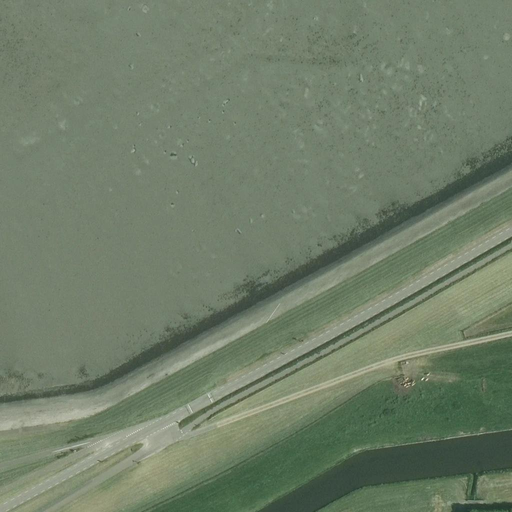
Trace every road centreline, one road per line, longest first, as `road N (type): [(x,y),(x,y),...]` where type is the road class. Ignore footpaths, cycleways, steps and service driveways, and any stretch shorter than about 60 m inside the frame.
road 1 (tertiary): [(511,229),(165,424)]
road 2 (track): [(172,435),(196,434),(408,353),(511,331)]
road 3 (tertiary): [(165,424),(0,509)]
road 4 (tertiary): [(48,511),(172,435)]
